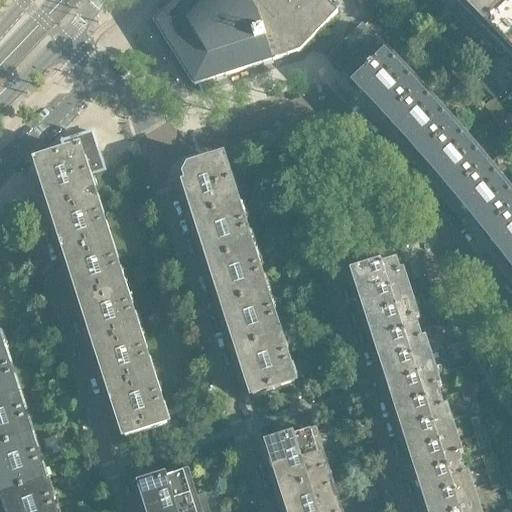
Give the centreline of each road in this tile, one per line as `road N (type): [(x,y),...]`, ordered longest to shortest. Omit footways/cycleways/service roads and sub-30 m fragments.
road 1 (residential): [(274,115),(406,511)]
road 2 (residential): [(265,511),(158,179),(157,150)]
road 3 (residential): [(0,207),(40,251),(125,511)]
road 4 (residential): [(448,232),(325,98),(274,115)]
road 5 (residential): [(448,232),(432,269),(511,391)]
road 6 (residential): [(0,174),(98,71)]
road 7 (residential): [(157,150),(274,115)]
